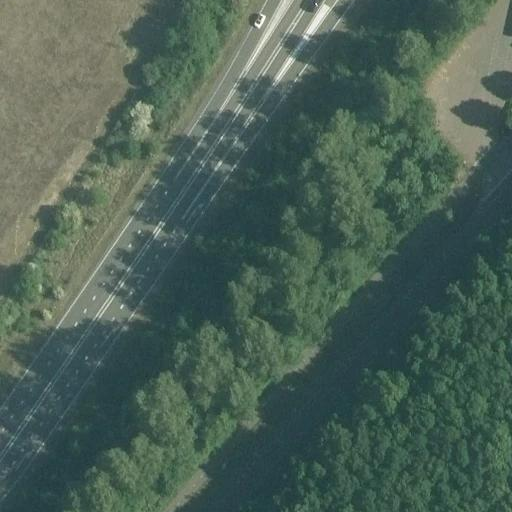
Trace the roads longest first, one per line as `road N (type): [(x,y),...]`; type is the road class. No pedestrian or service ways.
road 1 (tertiary): [(222,511),(511,191)]
road 2 (primary): [(165,219),(0,457)]
road 3 (primary): [(165,219),(342,0)]
road 4 (primary): [(304,0),(165,219)]
road 5 (primary): [(271,0),(165,219)]
